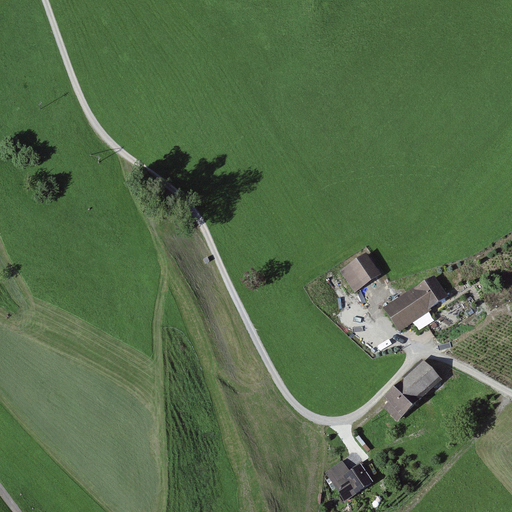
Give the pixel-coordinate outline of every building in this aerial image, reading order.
[(384,278),(371,256),(340,274),(354,296),(384,278)] [(464,279),(476,274),(473,265),(461,269),(464,279)] [(438,280),(389,313),(403,335),(453,302),(438,280)] [(426,366),(385,406),(403,424),(444,385),(426,366)] [(343,462),(328,473),(350,502),(375,483),(363,466),(353,474),(343,462)]
